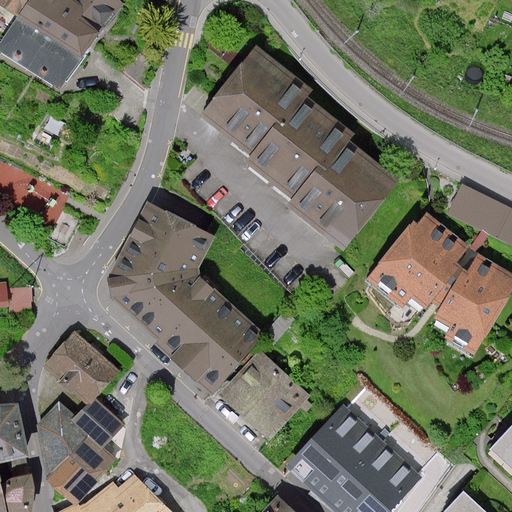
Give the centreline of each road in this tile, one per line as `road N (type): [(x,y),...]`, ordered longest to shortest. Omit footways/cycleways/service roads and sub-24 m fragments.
road 1 (residential): [(319,511),(72,292)]
road 2 (residential): [(190,0),(148,184),(72,292)]
road 3 (residential): [(272,0),(378,111),(511,188)]
road 4 (residential): [(44,511),(27,396),(36,353),(72,292)]
